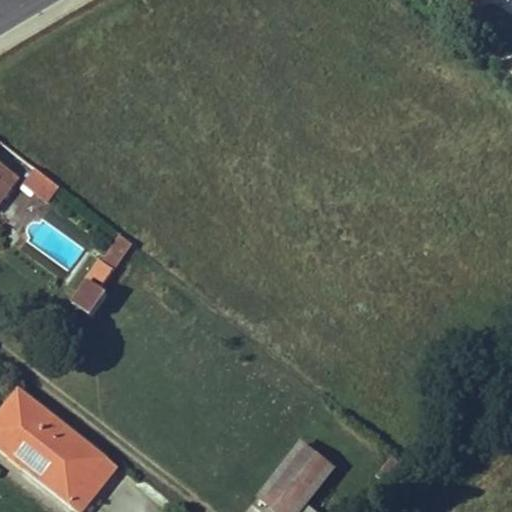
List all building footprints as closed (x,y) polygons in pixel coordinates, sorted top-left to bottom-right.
[(0,197),(14,180),(0,169),(0,197)] [(33,170),(23,183),(45,201),(55,187),(33,170)] [(119,239),(108,252),(119,261),(130,247),(119,239)] [(95,291),(119,261),(108,252),(85,283),(95,291)] [(106,461),(21,394),(2,419),(12,427),(2,440),(29,462),(24,467),(73,505),(106,461)] [(2,440),(12,427),(2,419),(0,421),(0,448),(24,467),(29,462),(2,440)] [(277,511),(302,511),(334,470),(304,446),(262,499),(277,511)] [(81,511),(84,511),(116,469),(106,461),(73,505),(81,511)]
